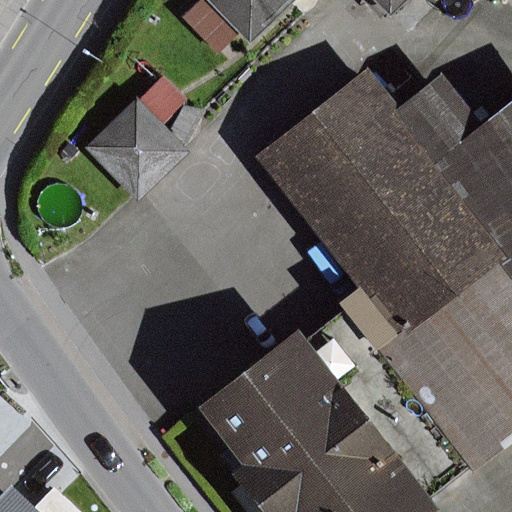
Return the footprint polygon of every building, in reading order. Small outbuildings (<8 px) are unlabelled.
[(406,0),(206,0),(249,45),(296,0),(375,0),(390,16),(406,0)] [(362,289),(339,306),(378,356),(382,353),(476,474),(511,446),(511,105),(485,127),(445,75),(402,109),(371,70),(259,158),(362,289)] [(141,101),(138,98),(86,148),(138,202),(190,153),(163,125),(187,101),(165,78),(141,101)] [(303,331),(201,409),(245,466),(234,475),(262,511),(438,511),(442,509),(340,379),(356,366),(335,340),(319,352),(303,331)] [(42,511),(12,483),(0,495),(0,511),(42,511)]
